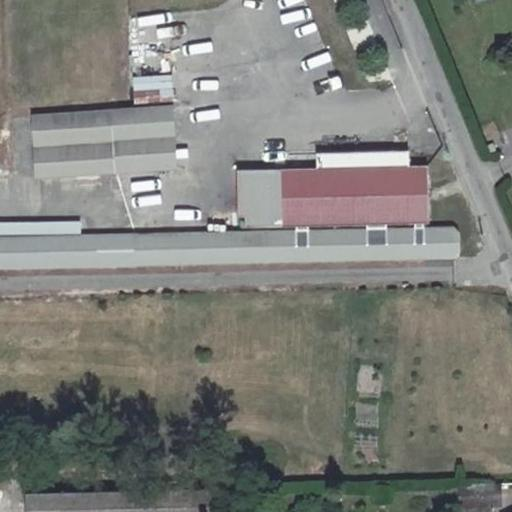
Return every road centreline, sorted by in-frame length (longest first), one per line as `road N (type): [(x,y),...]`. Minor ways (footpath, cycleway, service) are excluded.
road 1 (unknown): [(0,283),(511,272)]
road 2 (residential): [(398,0),(511,269)]
